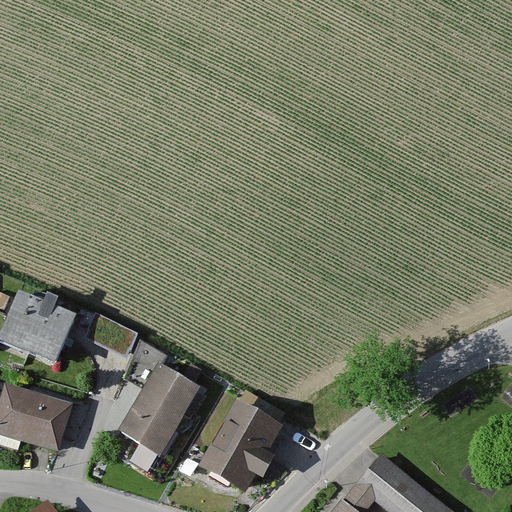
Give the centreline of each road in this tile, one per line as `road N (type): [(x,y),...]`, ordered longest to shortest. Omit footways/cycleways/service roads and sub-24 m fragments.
road 1 (residential): [(273,511),(421,385),(511,335)]
road 2 (residential): [(136,511),(0,482)]
